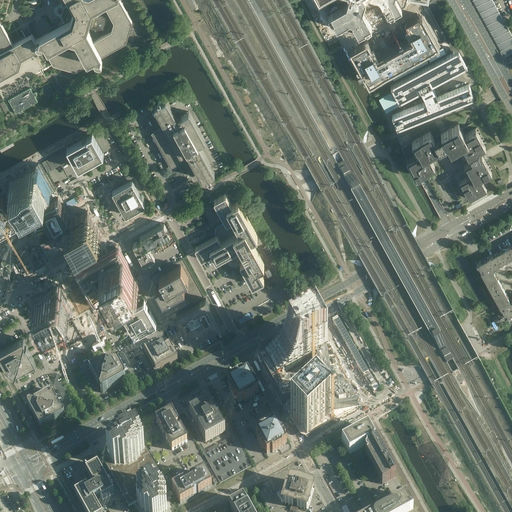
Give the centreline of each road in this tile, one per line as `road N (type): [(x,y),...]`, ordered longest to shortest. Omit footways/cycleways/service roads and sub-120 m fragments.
road 1 (secondary): [(511,192),(240,340)]
road 2 (secondary): [(246,352),(511,205)]
road 3 (unclassified): [(335,511),(246,352)]
road 4 (unclassified): [(162,211),(240,340)]
road 5 (tertiary): [(452,0),(511,109)]
